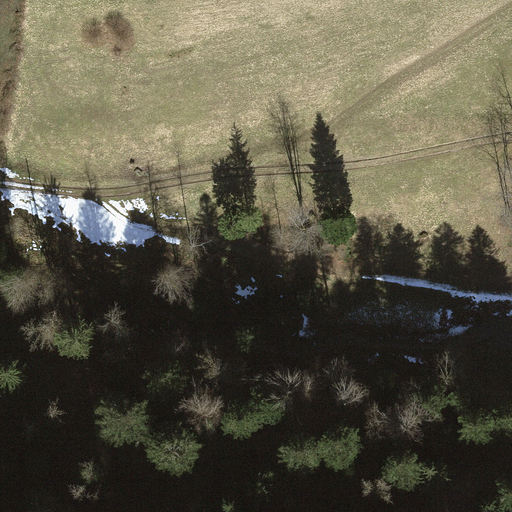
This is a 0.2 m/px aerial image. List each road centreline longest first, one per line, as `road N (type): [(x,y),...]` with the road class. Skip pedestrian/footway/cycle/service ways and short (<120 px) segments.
road 1 (track): [(0,181),(181,183),(511,139)]
road 2 (track): [(511,290),(314,265),(54,185)]
road 3 (track): [(511,8),(271,173)]
